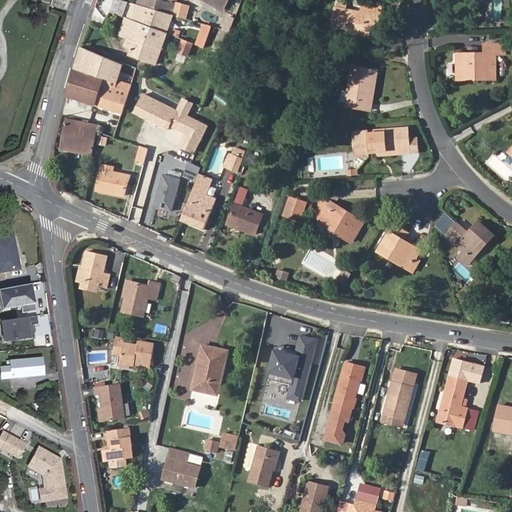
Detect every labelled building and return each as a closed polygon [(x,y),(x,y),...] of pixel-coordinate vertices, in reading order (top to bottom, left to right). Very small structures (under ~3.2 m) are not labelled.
[(133,3),(173,14),(177,0),(139,0),(138,4),(133,3)] [(173,14),(133,3),(128,18),(126,17),(119,36),(133,41),(128,55),(156,64),(173,14)] [(352,35),(370,38),(374,16),(380,17),(381,10),(363,6),(361,15),(335,11),(333,28),(352,32),(352,35)] [(202,24),(196,46),(206,49),(212,27),(202,24)] [(189,58),(195,43),(182,38),(176,53),(189,58)] [(484,74),(484,79),(495,79),(495,53),(504,53),(503,44),(485,45),(485,53),(455,54),(456,80),(466,80),(466,75),(484,74)] [(81,48),(74,67),(117,82),(118,80),(123,64),(82,48),(81,48)] [(125,76),(133,79),(136,69),(128,66),(125,76)] [(66,94),(65,96),(122,114),(132,84),(118,80),(117,82),(74,67),(66,94)] [(345,108),(365,112),(372,71),(352,67),(345,108)] [(372,71),(365,112),(371,113),(378,73),(372,71)] [(134,112),(152,121),(153,119),(158,122),(158,123),(168,129),(171,124),(178,110),(144,93),(134,112)] [(187,115),(178,110),(171,124),(179,128),(187,115)] [(207,125),(187,115),(179,128),(186,132),(180,144),(193,151),(207,125)] [(59,150),(92,156),(98,124),(66,118),(59,150)] [(399,150),(400,154),(410,153),(409,132),(398,133),(398,129),(366,132),(354,132),(355,147),(368,146),(368,152),(380,151),(399,150)] [(145,162),(148,150),(140,147),(136,160),(145,162)] [(225,167),(230,170),(235,158),(230,156),(225,167)] [(230,170),(238,173),(243,161),(235,158),(230,170)] [(98,190),(122,197),(128,177),(115,173),(117,167),(105,164),(98,190)] [(202,167),(180,220),(205,230),(217,199),(209,195),(210,192),(208,191),(215,172),(202,167)] [(153,208),(171,213),(180,181),(162,176),(153,208)] [(255,235),(262,215),(241,207),(248,190),(241,187),(227,223),(255,235)] [(279,218),(294,225),(302,207),(288,200),(279,218)] [(338,215),(340,211),(331,206),(329,210),(338,215)] [(339,234),(338,237),(354,245),(365,223),(340,211),(338,215),(329,210),(322,207),(315,222),(322,225),(317,235),(326,239),(329,233),(331,230),(339,234)] [(456,225),(445,238),(470,262),(481,250),(478,247),(482,243),(485,246),(493,238),(477,223),(467,234),(456,225)] [(382,252),(391,256),(393,253),(416,263),(420,255),(424,246),(406,238),(409,231),(395,224),(382,252)] [(13,236),(0,238),(0,280),(4,280),(3,273),(20,269),(13,236)] [(96,281),(107,283),(108,279),(111,269),(103,267),(106,250),(87,245),(81,271),(98,275),(96,281)] [(393,253),(391,256),(419,269),(425,257),(420,255),(416,263),(393,253)] [(276,279),(289,280),(290,272),(277,270),(276,279)] [(345,286),(353,290),(359,278),(351,274),(345,286)] [(150,284),(129,280),(122,310),(144,315),(149,296),(156,298),(160,282),(151,280),(150,284)] [(32,284),(27,285),(30,300),(35,299),(32,284)] [(27,285),(0,289),(0,296),(2,310),(21,307),(23,313),(37,311),(35,299),(30,300),(27,285)] [(37,316),(2,321),(5,341),(35,337),(33,325),(39,324),(37,316)] [(123,363),(136,365),(138,356),(141,345),(126,343),(127,339),(118,338),(116,354),(124,356),(123,363)] [(138,356),(136,365),(138,365),(138,364),(139,361),(144,361),(154,363),(154,362),(157,343),(142,341),(141,345),(138,356)] [(204,346),(199,370),(204,371),(200,390),(200,391),(220,395),(229,351),(204,346)] [(10,369),(0,370),(2,380),(43,376),(42,359),(10,362),(10,369)] [(452,362),(437,420),(438,421),(435,432),(443,435),(441,443),(448,444),(453,426),(462,428),(467,408),(460,406),(467,380),(477,382),(481,370),(452,362)] [(359,379),(363,366),(351,363),(333,427),(335,427),(332,439),(348,444),(350,435),(347,430),(349,420),(354,422),(357,408),(359,409),(362,398),(360,397),(365,380),(359,379)] [(359,379),(365,380),(368,367),(363,366),(359,379)] [(204,371),(199,370),(194,389),(200,391),(200,390),(204,371)] [(103,395),(105,408),(107,421),(128,418),(122,383),(97,387),(99,396),(103,395)] [(392,384),(377,438),(395,443),(410,389),(392,384)] [(511,406),(498,404),(493,429),(511,433),(511,406)] [(110,431),(112,440),(115,439),(117,448),(113,449),(112,449),(113,450),(114,460),(116,468),(131,465),(130,458),(137,457),(135,446),(136,445),(133,427),(110,431)] [(239,448),(243,434),(230,431),(226,445),(239,448)] [(9,437),(1,448),(18,460),(26,448),(9,437)] [(224,444),(212,441),(210,448),(222,451),(224,444)] [(278,456),(283,457),(286,448),(264,442),(254,478),(271,483),(276,466),(275,466),(278,456)] [(41,449),(31,468),(44,475),(47,491),(66,488),(62,464),(58,464),(54,461),(56,458),(41,449)] [(183,451),(174,449),(172,459),(167,477),(197,486),(202,467),(191,464),(193,454),(183,451)] [(280,467),(283,457),(278,456),(275,466),(276,466),(280,467)] [(324,511),(331,486),(311,480),(302,511),(324,511)] [(386,491),(384,498),(394,501),(396,494),(386,491)] [(469,496),(458,495),(457,504),(469,505),(470,496),(469,496)] [(352,511),(346,511),(345,511),(372,511),(375,502),(356,497),(352,511)]
